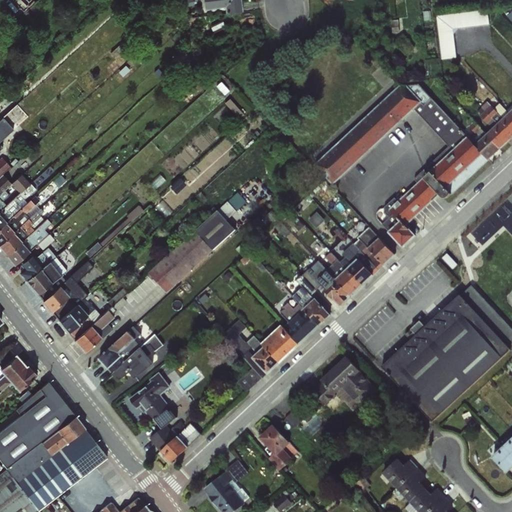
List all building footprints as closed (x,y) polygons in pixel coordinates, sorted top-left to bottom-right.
[(140,0),(133,0),(143,12),(147,8),(140,0)] [(240,0),(203,0),(205,10),(224,8),(225,14),(242,12),(240,0)] [(488,9),(435,15),(441,60),(456,58),(453,34),(458,28),(489,24),(488,9)] [(119,45),(111,53),(115,57),(123,50),(119,45)] [(472,78),(466,84),(470,88),(476,83),(472,78)] [(221,82),(216,87),(224,95),(228,91),(221,82)] [(419,84),(406,85),(422,102),(415,109),(420,112),(426,113),(449,137),(438,148),(438,150),(438,152),(440,155),(413,179),(417,184),(467,137),(419,84)] [(422,102),(406,85),(399,85),(314,165),(333,185),(415,109),(422,102)] [(477,87),(472,92),(475,96),(481,90),(477,87)] [(500,103),(506,110),(511,104),(503,95),(497,100),(500,103)] [(229,99),(224,103),(238,119),(244,115),(229,99)] [(506,110),(500,103),(494,109),(487,101),(481,107),(483,109),(498,124),(498,123),(508,113),(509,113),(506,110)] [(19,105),(0,123),(0,173),(2,176),(15,164),(5,154),(11,149),(3,141),(29,116),(19,105)] [(498,124),(483,109),(478,113),(481,115),(480,116),(492,129),(498,124)] [(426,113),(420,112),(445,141),(449,137),(426,113)] [(511,117),(508,113),(498,123),(511,138),(511,136),(511,117)] [(475,134),(481,128),(471,118),(467,122),(470,126),(469,127),(475,134)] [(492,129),(487,134),(499,149),(511,138),(498,123),(498,124),(492,129)] [(481,128),(475,134),(470,139),(475,145),(486,134),(481,128)] [(486,134),(475,145),(482,154),(488,160),(499,149),(487,134),(486,134)] [(316,135),(304,146),(314,157),(326,146),(316,135)] [(467,137),(417,184),(389,209),(389,210),(400,220),(401,220),(407,225),(439,195),(441,198),(445,199),(447,198),(451,194),(446,188),(482,154),(475,145),(467,137)] [(488,160),(482,154),(446,188),(451,194),(488,160)] [(154,169),(144,177),(149,183),(159,174),(154,169)] [(29,196),(39,186),(24,171),(14,180),(29,196)] [(181,176),(170,186),(175,191),(186,181),(181,176)] [(325,181),(321,184),(327,190),(330,187),(325,181)] [(0,237),(23,265),(40,251),(0,204),(0,197),(5,194),(0,188),(0,237)] [(309,195),(303,201),(308,206),(313,201),(309,195)] [(227,201),(218,210),(226,220),(236,211),(227,201)] [(101,248),(105,245),(143,210),(139,205),(126,216),(127,218),(98,245),(101,248)] [(226,220),(218,210),(149,273),(167,293),(236,230),(226,220)] [(400,220),(389,210),(378,221),(388,232),(400,220)] [(271,211),(266,215),(273,223),(278,218),(271,211)] [(259,219),(250,222),(253,231),(262,228),(259,219)] [(400,220),(388,232),(402,247),(416,234),(407,225),(401,220),(400,220)] [(127,225),(105,245),(110,251),(114,255),(122,248),(119,244),(133,231),(127,225)] [(357,241),(355,243),(378,270),(384,265),(368,248),(379,238),(369,227),(357,237),(366,246),(364,248),(357,241)] [(395,254),(379,238),(368,248),(384,265),(395,254)] [(245,240),(236,250),(240,254),(249,245),(245,240)] [(343,254),(337,259),(346,269),(357,258),(373,275),(378,270),(355,243),(343,254)] [(105,245),(101,248),(59,286),(76,305),(84,297),(80,293),(86,288),(78,280),(110,251),(105,245)] [(251,251),(241,260),(245,265),(255,256),(251,251)] [(346,269),(337,259),(330,251),(324,257),(331,264),(326,269),(335,278),(336,278),(346,269)] [(329,283),(335,278),(326,269),(320,262),(314,257),(307,263),(313,269),(321,279),(323,278),(329,283)] [(346,269),(361,285),(373,275),(357,258),(346,269)] [(311,267),(302,275),(316,291),(322,285),(325,288),(329,284),(329,283),(323,278),(321,279),(313,269),(311,267)] [(346,269),(336,278),(351,295),(361,285),(346,269)] [(316,291),(302,275),(296,281),(302,287),(292,297),(303,309),(315,298),(311,295),(316,291)] [(329,283),(329,284),(323,290),(339,305),(351,295),(336,278),(335,278),(329,283)] [(511,329),(471,285),(460,295),(511,350),(511,348),(511,329)] [(119,311),(130,304),(129,304),(138,299),(132,291),(128,293),(126,289),(111,298),(119,311)] [(425,326),(416,335),(381,367),(433,422),(511,350),(460,295),(425,326)] [(87,298),(61,321),(76,338),(102,316),(87,298)] [(315,298),(303,309),(319,325),(330,314),(315,298)] [(290,322),(303,309),(299,304),(294,309),(288,303),(283,307),(284,309),(280,313),(290,322)] [(0,335),(15,323),(0,305),(0,335)] [(112,337),(104,328),(119,316),(114,309),(80,338),(93,354),(112,337)] [(303,309),(284,327),(298,344),(319,325),(303,309)] [(253,347),(243,337),(239,335),(247,328),(240,320),(224,334),(252,369),(253,368),(262,378),(266,374),(252,357),(248,351),(253,347)] [(416,335),(425,326),(420,320),(411,329),(416,335)] [(282,325),(261,343),(260,344),(263,347),(279,363),(298,344),(284,327),(282,325)] [(135,370),(142,378),(163,360),(156,352),(167,343),(159,333),(148,342),(135,327),(101,356),(122,380),(135,370)] [(246,333),(243,337),(253,347),(258,352),(263,347),(260,344),(261,343),(254,335),(250,331),(247,334),(246,333)] [(258,352),(252,357),(266,374),(279,363),(263,347),(258,352)] [(47,377),(27,351),(6,368),(1,361),(0,362),(0,396),(21,380),(29,391),(47,377)] [(334,395),(335,394),(342,387),(354,401),(359,407),(378,390),(360,371),(346,356),(320,381),(321,382),(334,395)] [(253,368),(252,369),(238,382),(247,392),(262,378),(253,368)] [(35,511),(115,457),(84,413),(81,415),(57,381),(20,406),(27,416),(0,435),(0,448),(13,468),(0,476),(0,507),(3,511),(35,511)] [(334,395),(321,382),(313,390),(326,406),(337,396),(335,394),(334,395)] [(300,405),(285,419),(294,429),(309,415),(300,405)] [(162,428),(166,425),(177,416),(169,408),(155,420),(162,428)] [(304,425),(314,436),(330,423),(321,412),(304,425)] [(472,416),(464,419),(467,425),(474,421),(472,416)] [(176,437),(178,436),(186,427),(181,421),(170,430),(176,437)] [(190,423),(178,436),(189,447),(202,434),(190,423)] [(276,456),(283,449),(290,443),(273,424),(259,437),(274,453),(276,456)] [(176,437),(166,425),(149,438),(161,452),(176,437)] [(176,437),(161,452),(160,453),(171,464),(189,447),(178,436),(176,437)] [(511,468),(511,453),(504,445),(492,457),(507,473),(511,468)] [(276,456),(274,453),(268,458),(279,471),(292,459),(283,449),(276,456)] [(229,483),(244,502),(249,497),(242,488),(241,489),(235,483),(248,472),(238,459),(225,470),(226,471),(227,471),(233,479),(229,483)] [(397,488),(418,468),(411,460),(404,465),(398,459),(383,473),(397,488)] [(418,468),(397,488),(410,502),(426,488),(421,483),(427,477),(418,468)] [(227,471),(226,471),(204,488),(222,511),(234,511),(245,503),(244,502),(229,483),(233,479),(227,471)] [(426,488),(410,502),(419,511),(429,511),(446,497),(437,488),(431,494),(426,488)] [(285,494),(273,504),(280,511),(292,503),(285,494)] [(446,497),(429,511),(447,511),(454,506),(446,497)]
